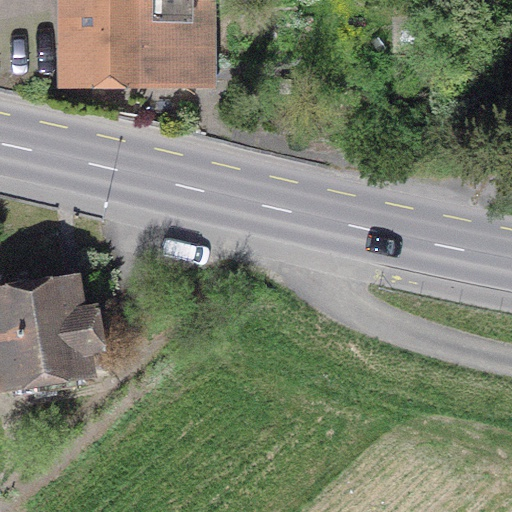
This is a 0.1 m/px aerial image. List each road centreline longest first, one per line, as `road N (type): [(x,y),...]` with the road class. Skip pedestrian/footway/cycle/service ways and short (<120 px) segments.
road 1 (tertiary): [(0,143),(511,257)]
road 2 (track): [(511,367),(357,320),(325,262),(319,217)]
